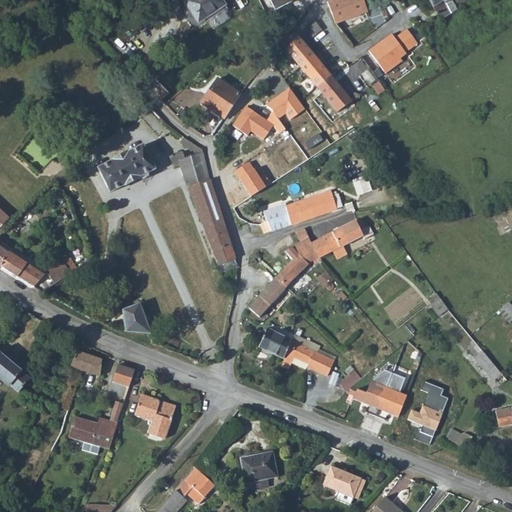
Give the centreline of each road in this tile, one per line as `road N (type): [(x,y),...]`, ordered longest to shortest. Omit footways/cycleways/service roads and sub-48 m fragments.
road 1 (residential): [(220,383),(241,296),(241,235),(209,147),(314,9)]
road 2 (residential): [(511,502),(231,388)]
road 3 (residential): [(220,383),(80,329),(0,281)]
road 4 (residential): [(231,388),(126,511)]
road 5 (residential): [(314,9),(347,55),(402,17)]
